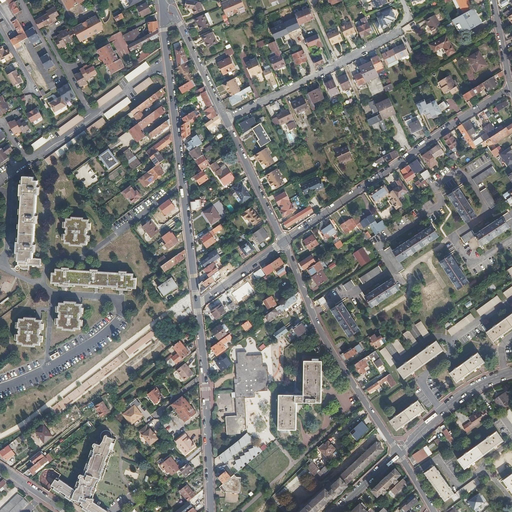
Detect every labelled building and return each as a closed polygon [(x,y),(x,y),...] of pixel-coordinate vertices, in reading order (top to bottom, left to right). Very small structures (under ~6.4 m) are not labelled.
[(47,70),(40,58),(32,44),(25,32),(9,5),(6,0),(2,0),(3,2),(1,3),(11,22),(12,21),(20,35),(11,41),(17,51),(23,48),(20,42),(24,40),(26,44),(26,46),(27,48),(52,91),(57,88),(47,70)] [(62,0),(68,10),(85,1),(84,0),(62,0)] [(201,6),(199,2),(184,0),(183,7),(192,8),(193,9),(194,13),(201,11),(199,7),(201,6)] [(242,0),(228,0),(221,3),(222,6),(227,17),(246,9),(242,0)] [(456,0),(463,13),(471,9),(467,0),(456,0)] [(137,7),(142,17),(151,12),(146,3),(137,7)] [(108,16),(113,13),(108,4),(104,6),(103,6),(108,16)] [(55,7),(47,11),(49,14),(53,22),(57,20),(55,17),(60,15),(55,7)] [(300,25),(303,24),(304,22),(310,20),(312,20),(315,18),(314,15),(311,7),(295,14),(296,17),(300,25)] [(387,24),(394,21),(393,19),(396,18),(395,17),(397,13),(396,10),(392,9),(391,8),(381,12),(383,15),(377,17),(378,20),(375,22),(377,26),(378,29),(382,28),(382,29),(388,26),(387,24)] [(463,13),(452,20),(461,35),(482,23),(473,8),(471,9),(463,13)] [(213,25),(208,13),(204,15),(209,26),(213,25)] [(53,22),(49,14),(41,18),(45,26),(49,23),(50,26),(54,24),(53,22)] [(209,26),(204,15),(194,19),(196,24),(197,24),(200,30),(209,26)] [(438,27),(440,26),(434,15),(425,20),(431,31),(438,27)] [(95,16),(73,28),(74,30),(78,37),(81,41),(102,30),(95,16)] [(300,25),(296,17),(284,22),(284,23),(289,33),(301,28),(300,25)] [(372,32),(369,24),(365,17),(359,19),(362,26),(357,28),(361,38),(373,33),(372,32)] [(9,31),(3,21),(0,23),(6,33),(9,31)] [(150,34),(158,29),(157,22),(148,23),(148,24),(149,29),(150,34)] [(356,31),(352,22),(341,27),(343,33),(345,36),(353,33),(353,32),(356,31)] [(414,22),(401,27),(403,33),(412,30),(411,28),(416,27),(414,22)] [(289,33),(284,23),(270,29),(275,40),(289,34),(289,33)] [(33,27),(25,32),(32,44),(40,39),(33,27)] [(129,45),(145,36),(143,32),(140,33),(137,28),(124,35),(129,45)] [(78,37),(74,30),(69,32),(68,29),(64,31),(60,33),(61,34),(66,43),(69,41),(70,43),(74,41),(73,40),(78,37)] [(159,36),(158,29),(150,34),(145,36),(129,45),(131,51),(159,36)] [(342,38),(338,29),(328,33),(329,36),(332,44),(336,43),(336,41),(342,38)] [(205,41),(207,48),(217,43),(212,32),(201,37),(203,42),(205,41)] [(66,43),(61,34),(58,36),(57,35),(54,37),(60,48),(63,46),(64,47),(67,46),(67,44),(66,43)] [(318,35),(306,40),(309,48),(317,45),(318,48),(323,46),(318,35)] [(454,52),(445,36),(430,45),(434,51),(442,47),(447,55),(454,52)] [(266,45),(264,41),(258,44),(259,48),(260,48),(261,49),(262,48),(262,47),(266,45)] [(286,65),(283,59),(280,51),(277,44),(276,41),(269,44),(272,52),(275,51),(277,52),(277,53),(277,56),(270,59),(274,68),(281,64),(282,67),(286,65)] [(160,48),(160,42),(151,45),(152,48),(147,51),(136,59),(138,64),(160,48)] [(110,69),(113,74),(125,67),(126,67),(121,58),(119,59),(118,57),(116,53),(115,51),(110,43),(98,50),(100,55),(102,54),(107,63),(105,64),(107,67),(107,66),(109,66),(110,69)] [(404,44),(393,49),(398,58),(409,53),(404,44)] [(15,56),(10,48),(5,50),(5,49),(3,46),(0,47),(0,57),(0,58),(7,55),(9,60),(15,56)] [(188,61),(181,47),(180,48),(179,47),(176,48),(176,49),(176,50),(175,51),(177,68),(185,63),(188,61)] [(233,48),(226,50),(228,57),(235,54),(233,48)] [(393,49),(383,54),(387,64),(398,59),(398,58),(393,49)] [(293,55),(297,64),(307,60),(303,51),(293,55)] [(487,65),(479,52),(468,58),(475,72),(487,65)] [(48,54),(40,58),(47,70),(54,66),(48,54)] [(322,56),(312,60),(313,61),(315,67),(316,68),(325,63),(322,57),(322,56)] [(375,57),(371,59),(372,61),(377,72),(384,69),(379,57),(375,58),(375,57)] [(218,63),(224,75),(235,70),(230,58),(218,63)] [(263,72),(257,59),(251,61),(251,62),(247,64),(252,76),(256,74),(257,75),(263,73),(263,72)] [(146,61),(125,77),(129,83),(151,67),(146,61)] [(372,61),(359,67),(362,73),(365,81),(378,75),(377,72),(372,61)] [(97,72),(92,63),(88,66),(87,64),(84,66),(81,68),(82,71),(87,80),(90,78),(90,77),(93,75),(97,72)] [(192,76),(188,69),(189,69),(185,63),(177,68),(176,69),(180,75),(183,73),(184,75),(183,76),(187,83),(193,79),(192,76)] [(16,69),(8,74),(15,86),(23,81),(20,77),(18,74),(16,69)] [(277,85),(270,69),(263,72),(263,73),(266,78),(267,80),(270,78),(273,86),(277,85)] [(351,82),(345,70),(335,74),(341,86),(351,82)] [(87,80),(82,71),(78,73),(75,74),(81,85),(84,83),(85,85),(89,83),(87,80)] [(502,73),(502,71),(481,84),(482,86),(483,85),(484,85),(488,91),(498,85),(495,81),(494,79),(496,78),(502,74),(502,73)] [(365,81),(362,73),(354,76),(355,79),(357,82),(358,86),(366,82),(365,81)] [(451,89),(453,93),(458,90),(456,87),(457,86),(453,80),(452,81),(448,75),(439,81),(442,87),(440,88),(443,93),(448,90),(451,89)] [(195,86),(202,82),(199,76),(193,79),(187,83),(179,88),(183,94),(195,86)] [(153,83),(149,78),(133,90),(137,95),(153,83)] [(241,92),(234,79),(223,85),(225,90),(227,89),(229,92),(231,97),(241,92)] [(340,92),(334,79),(326,83),(332,95),(340,92)] [(69,83),(58,89),(62,96),(65,103),(76,97),(69,83)] [(386,92),(393,88),(391,83),(388,84),(384,86),(386,92)] [(481,84),(470,90),(461,96),(464,101),(481,90),(479,87),(482,86),(481,84)] [(123,91),(119,86),(95,103),(99,108),(123,91)] [(253,93),(250,87),(241,92),(231,97),(229,98),(233,105),(242,99),(242,97),(249,93),(250,94),(253,93)] [(319,88),(309,93),(314,103),(324,98),(319,88)] [(148,99),(151,103),(165,93),(162,89),(148,99)] [(212,106),(206,91),(205,91),(200,94),(207,109),(211,107),(212,106)] [(207,109),(200,94),(196,97),(203,112),(204,111),(207,109)] [(55,111),(66,105),(65,103),(62,96),(57,99),(54,101),(50,103),(55,111)] [(131,103),(127,98),(104,115),(108,120),(131,103)] [(139,123),(145,119),(142,114),(144,112),(142,110),(147,107),(148,108),(152,105),(151,103),(148,99),(143,103),(131,112),(134,116),(139,123)] [(297,113),(309,108),(304,99),(301,100),(292,103),(297,113)] [(383,119),(396,113),(390,100),(390,99),(376,106),(383,119)] [(374,107),(376,106),(374,100),(368,102),(373,113),(375,112),(375,111),(374,107)] [(10,108),(8,105),(9,104),(7,101),(6,102),(0,106),(0,114),(1,116),(10,108)] [(498,112),(509,105),(506,101),(495,107),(498,112)] [(135,126),(129,130),(129,131),(132,134),(137,142),(145,136),(140,130),(165,112),(162,106),(145,119),(139,123),(135,126)] [(291,113),(288,106),(282,109),(285,115),(291,113)] [(383,119),(376,106),(374,107),(375,111),(375,112),(373,113),(371,114),(373,118),(371,119),(374,125),(379,122),(383,130),(387,129),(383,120),(383,119)] [(42,115),(38,107),(27,113),(31,122),(42,115)] [(207,109),(204,111),(210,121),(211,120),(217,116),(217,114),(211,107),(207,109)] [(437,114),(434,107),(423,111),(426,119),(437,114)] [(285,115),(282,109),(281,109),(282,110),(279,111),(275,113),(279,121),(284,119),(284,120),(286,119),(285,115)] [(183,119),(185,124),(196,116),(193,112),(183,119)] [(60,137),(84,120),(80,114),(57,131),(60,137)] [(185,124),(181,126),(183,140),(190,135),(189,123),(191,123),(196,120),(195,118),(197,118),(196,116),(185,124)] [(214,125),(220,121),(217,116),(211,120),(214,125)] [(240,125),(245,132),(258,124),(253,116),(241,124),(240,125)] [(420,120),(418,116),(405,122),(407,125),(408,125),(412,133),(422,128),(418,120),(420,120)] [(20,119),(17,121),(22,131),(23,133),(26,131),(25,129),(29,127),(23,117),(20,119)] [(106,123),(102,118),(87,129),(91,135),(106,123)] [(22,131),(17,121),(15,119),(12,121),(11,120),(8,122),(14,133),(18,131),(19,132),(22,131)] [(169,126),(170,125),(169,119),(149,133),(152,138),(169,126)] [(493,144),(511,131),(511,122),(502,129),(497,133),(489,138),(491,141),(493,144)] [(464,128),(468,135),(469,134),(476,130),(471,123),(464,128)] [(484,141),(489,138),(497,133),(495,129),(491,123),(482,129),(485,134),(474,141),(472,138),(471,138),(476,146),(484,141)] [(470,143),(473,148),(476,146),(471,138),(468,135),(464,128),(462,125),(458,127),(469,143),(470,143)] [(200,128),(190,135),(192,138),(200,133),(199,132),(202,130),(201,128),(200,128)] [(260,139),(254,129),(249,132),(255,141),(260,139)] [(88,137),(84,132),(45,160),(49,166),(88,137)] [(450,132),(443,137),(450,148),(452,147),(455,151),(461,147),(460,146),(458,143),(457,143),(450,132)] [(33,153),(52,139),(47,134),(29,147),(33,153)] [(158,165),(164,160),(158,152),(172,141),(171,134),(146,152),(156,166),(158,165)] [(190,152),(198,147),(193,140),(189,143),(190,145),(187,147),(190,152)] [(438,145),(430,150),(435,158),(443,152),(438,145)] [(341,149),(346,159),(352,156),(347,146),(341,148),(341,149)] [(195,160),(203,155),(198,147),(190,152),(195,160)] [(500,154),(507,166),(511,162),(511,153),(511,152),(511,149),(510,147),(500,153),(500,154)] [(119,162),(109,148),(99,155),(109,170),(119,162)] [(253,156),(255,160),(258,158),(259,160),(262,164),(264,163),(266,167),(274,163),(269,155),(270,154),(266,148),(253,156)] [(341,161),(346,159),(341,149),(341,148),(337,150),(341,161)] [(500,154),(500,153),(496,148),(491,151),(494,157),(500,154)] [(126,157),(128,161),(134,157),(131,153),(130,154),(127,149),(123,152),(126,157)] [(398,155),(396,150),(382,157),(383,159),(385,157),(387,161),(398,155)] [(435,158),(430,150),(422,156),(430,167),(438,162),(435,158)] [(450,163),(455,160),(457,159),(453,153),(450,155),(446,157),(450,163)] [(209,166),(210,166),(203,155),(195,160),(202,171),(207,167),(209,166)] [(128,161),(126,162),(132,170),(134,169),(140,164),(135,156),(128,161)] [(412,171),(414,173),(422,168),(416,160),(408,165),(412,171)] [(220,169),(215,162),(210,166),(209,166),(214,173),(215,173),(224,185),(233,178),(227,168),(222,172),(221,170),(222,170),(221,168),(220,169)] [(164,173),(158,165),(156,166),(148,172),(151,177),(154,180),(164,173)] [(408,165),(406,167),(403,169),(407,174),(405,175),(409,180),(415,175),(411,169),(408,165)] [(429,172),(431,176),(442,169),(440,165),(429,172)] [(496,172),(492,166),(473,178),(477,184),(496,172)] [(281,175),(277,168),(265,175),(271,186),(274,184),(276,188),(285,183),(280,176),(281,175)] [(421,183),(425,180),(431,176),(429,172),(427,169),(420,174),(422,177),(418,179),(421,183)] [(202,171),(194,176),(199,184),(208,179),(202,171)] [(145,174),(139,178),(143,183),(148,179),(145,174)] [(22,215),(22,219),(22,223),(19,223),(18,241),(18,252),(17,269),(16,269),(15,270),(16,271),(17,272),(18,273),(19,272),(20,272),(20,271),(20,270),(19,269),(21,269),(21,270),(28,270),(29,266),(40,267),(40,260),(32,259),(33,252),(35,253),(35,245),(33,245),(34,234),(35,223),(37,223),(37,216),(35,215),(36,199),(37,194),(39,194),(39,187),(37,186),(38,180),(33,180),(34,176),(23,176),(22,183),(21,194),(20,211),(20,215),(22,215)] [(316,190),(325,186),(322,180),(319,181),(318,177),(307,182),(308,184),(302,187),(305,193),(315,189),(316,190)] [(393,190),(398,198),(408,191),(407,189),(403,183),(399,177),(395,180),(399,186),(397,187),(396,187),(392,190),(393,190)] [(420,189),(421,188),(427,184),(425,180),(421,183),(418,179),(417,180),(418,181),(416,183),(420,189)] [(241,187),(238,183),(232,187),(242,202),(250,197),(242,186),(241,187)] [(131,184),(124,190),(133,202),(141,196),(136,190),(136,191),(131,184)] [(300,193),(296,185),(292,187),(296,197),(299,195),(300,197),(301,196),(300,195),(301,194),(300,193)] [(396,209),(402,205),(398,198),(393,190),(389,193),(384,185),(369,195),(375,203),(387,196),(396,209)] [(498,204),(487,187),(481,190),(492,208),(498,204)] [(466,200),(459,188),(449,194),(451,198),(450,198),(463,218),(464,218),(466,222),(476,215),(468,204),(471,202),(469,199),(466,200)] [(190,202),(191,211),(196,210),(196,208),(201,208),(200,201),(204,201),(203,196),(199,197),(199,199),(195,200),(195,202),(190,202)] [(174,207),(169,199),(159,207),(165,214),(174,207)] [(301,210),(307,207),(304,202),(298,206),(301,210)] [(305,209),(299,212),(299,213),(284,223),(286,227),(308,213),(308,214),(313,211),(310,206),(305,209)] [(211,223),(220,218),(213,207),(204,213),(211,223)] [(257,216),(251,207),(241,214),(245,220),(247,219),(249,221),(251,220),(254,225),(261,220),(258,215),(257,216)] [(511,219),(507,213),(502,216),(502,217),(490,225),(489,222),(485,225),(487,227),(474,234),(472,230),(461,237),(464,243),(466,241),(472,250),(479,245),(474,237),(475,236),(481,244),(484,242),(485,243),(505,230),(504,229),(508,226),(511,231),(511,219)] [(361,222),(362,221),(358,215),(352,219),(354,222),(355,223),(355,224),(356,225),(361,222)] [(367,236),(369,239),(387,227),(382,220),(377,224),(371,215),(362,221),(361,222),(363,225),(371,220),(372,222),(370,224),(371,227),(372,226),(374,228),(376,227),(377,229),(367,236)] [(88,220),(87,220),(82,219),(82,217),(71,216),(70,218),(66,218),(65,221),(64,221),(64,228),(66,228),(65,234),(63,234),(63,237),(63,240),(64,240),(64,244),(69,244),(69,246),(80,247),(81,245),(81,241),(86,242),(87,242),(88,236),(86,236),(86,229),(88,229),(88,223),(88,220)] [(345,233),(354,228),(352,225),(355,223),(354,222),(352,219),(352,218),(340,226),(345,233)] [(147,232),(155,226),(151,219),(143,225),(147,232)] [(336,232),(330,223),(320,230),(324,236),(323,237),(324,240),(336,232)] [(222,228),(220,224),(200,239),(206,248),(214,242),(211,237),(214,235),(213,234),(222,228)] [(438,235),(431,225),(423,230),(422,228),(418,231),(420,233),(404,243),(402,241),(399,243),(400,245),(393,250),(390,246),(384,249),(398,271),(404,268),(399,260),(403,257),(404,258),(434,238),(434,237),(438,235)] [(159,231),(155,226),(147,232),(151,237),(159,231)] [(268,237),(261,228),(253,234),(259,243),(268,237)] [(169,231),(164,235),(162,237),(165,241),(162,243),(163,245),(175,237),(172,233),(171,234),(169,231)] [(239,236),(243,242),(244,240),(248,238),(244,233),(239,236)] [(318,244),(312,235),(303,241),(309,249),(318,244)] [(253,238),(251,236),(244,240),(245,242),(244,243),(245,245),(247,244),(248,246),(252,244),(249,241),(253,238)] [(163,245),(163,246),(165,249),(168,247),(168,248),(178,241),(175,237),(163,245)] [(333,244),(337,249),(343,245),(339,240),(333,244)] [(360,263),(369,257),(363,247),(354,253),(360,263)] [(162,268),(163,270),(169,266),(170,267),(183,259),(181,255),(185,253),(184,250),(167,262),(161,266),(162,268)] [(317,255),(315,252),(299,262),(304,269),(314,262),(312,258),(317,255)] [(205,267),(217,259),(214,254),(202,263),(205,267)] [(457,265),(450,254),(441,260),(443,264),(442,265),(454,283),(455,282),(457,286),(467,280),(459,268),(461,267),(459,263),(457,265)] [(156,260),(161,266),(167,262),(162,256),(156,260)] [(262,270),(266,276),(274,271),(278,268),(283,264),(286,262),(282,257),(280,259),(279,259),(270,265),(262,270)] [(371,260),(369,257),(360,263),(362,265),(371,260)] [(217,263),(216,261),(203,270),(208,277),(217,270),(214,265),(217,263)] [(307,269),(312,276),(322,270),(324,268),(319,261),(307,269)] [(278,268),(281,272),(281,273),(286,269),(283,264),(278,268)] [(380,269),(378,265),(359,277),(362,282),(381,270),(380,269)] [(119,272),(108,272),(98,271),(98,269),(90,269),(90,271),(68,270),(69,268),(61,267),(61,270),(55,269),(55,273),(51,273),(51,284),(59,284),(70,285),(89,286),(89,284),(97,284),(97,286),(116,287),(127,288),(135,288),(136,277),(133,277),(133,273),(127,272),(127,270),(119,270),(119,272)] [(260,281),(266,276),(262,270),(261,267),(255,271),(256,273),(260,281)] [(322,270),(312,276),(318,286),(328,279),(322,270)] [(200,284),(200,291),(217,279),(216,277),(220,274),(218,271),(200,284)] [(266,276),(269,281),(277,275),(274,271),(266,276)] [(260,281),(259,281),(262,285),(269,281),(266,276),(260,281)] [(398,287),(392,277),(380,285),(378,283),(375,285),(376,287),(364,295),(370,304),(374,302),(375,303),(395,291),(394,289),(398,287)] [(177,286),(172,278),(158,287),(164,295),(177,286)] [(355,285),(352,279),(343,285),(347,290),(355,285)] [(511,293),(511,286),(502,293),(506,298),(511,293)] [(271,311),(264,316),(268,323),(272,319),(271,317),(276,313),(280,316),(282,314),(280,311),(295,300),(292,296),(271,311)] [(500,301),(496,296),(475,311),(479,316),(500,301)] [(271,297),(265,300),(270,308),(271,307),(272,308),(274,307),(273,306),(275,305),(271,297)] [(62,329),(62,331),(74,332),(74,330),(80,330),(80,326),(81,326),(82,320),(80,319),(80,314),(82,314),(82,308),(81,308),(81,305),(76,305),(76,303),(64,302),(63,303),(58,303),(58,306),(56,306),(55,313),(58,314),(58,318),(55,318),(55,324),(57,325),(57,329),(62,329)] [(350,314),(342,302),(332,308),(335,312),(333,313),(346,332),(347,331),(350,336),(360,329),(352,317),(354,316),(352,312),(350,314)] [(216,319),(226,312),(221,305),(211,312),(216,319)] [(474,318),(470,313),(447,330),(451,335),(474,318)] [(511,327),(511,313),(486,332),(493,342),(511,327)] [(15,341),(16,341),(16,344),(22,344),(21,347),(34,347),(34,345),(39,345),(39,342),(41,342),(41,336),(39,336),(39,330),(41,330),(41,325),(40,325),(40,321),(34,321),(34,319),(25,319),(25,321),(19,321),(19,322),(16,322),(16,329),(18,329),(18,334),(15,334),(15,341)] [(251,326),(248,321),(241,325),(244,330),(251,326)] [(429,334),(421,321),(415,325),(424,337),(429,334)] [(300,338),(307,333),(300,323),(293,328),(300,338)] [(219,341),(227,336),(220,326),(213,331),(219,341)] [(289,331),(284,326),(274,334),(278,339),(289,331)] [(417,343),(408,330),(403,334),(412,347),(417,343)] [(151,331),(126,350),(129,354),(154,335),(151,331)] [(219,341),(211,347),(217,356),(225,350),(222,344),(231,337),(229,334),(227,336),(219,341)] [(381,345),(375,334),(370,337),(373,341),(371,342),(372,345),(374,343),(377,348),(381,345)] [(406,351),(396,338),(391,342),(401,355),(406,351)] [(442,349),(436,339),(397,368),(404,377),(442,349)] [(178,352),(185,347),(180,342),(174,347),(178,352)] [(351,347),(348,349),(349,351),(344,354),(347,359),(357,352),(363,349),(360,344),(354,347),(353,346),(351,347)] [(189,353),(185,347),(178,352),(183,358),(189,353)] [(396,363),(385,347),(379,351),(391,367),(396,363)] [(0,357),(3,361),(9,357),(5,351),(0,354),(0,357)] [(377,354),(375,351),(355,364),(361,374),(366,372),(361,364),(374,356),(377,354)] [(51,356),(53,360),(61,355),(59,352),(51,356)] [(123,352),(65,399),(66,401),(69,398),(72,403),(128,358),(123,352)] [(243,352),(237,353),(238,364),(235,364),(236,379),(238,379),(239,384),(234,384),(236,416),(225,417),(226,435),(240,434),(240,430),(246,430),(244,399),(254,398),(254,392),(267,392),(266,385),(268,385),(267,367),(262,367),(262,357),(244,357),(243,352)] [(483,361),(476,352),(448,372),(455,382),(483,361)] [(163,362),(164,364),(166,362),(173,357),(171,355),(163,362)] [(177,357),(175,355),(173,357),(166,362),(167,365),(177,357)] [(232,364),(226,356),(216,363),(222,371),(232,364)] [(380,358),(375,361),(378,367),(384,363),(380,358)] [(304,378),(304,396),(283,396),(283,404),(280,404),(280,419),(283,419),(282,430),(285,430),(292,430),(294,430),(294,425),(296,425),(296,408),(296,401),(303,401),(303,403),(320,403),(321,396),(322,396),(322,392),(321,392),(321,388),(323,388),(323,376),(321,376),(321,361),(319,361),(313,361),(306,361),(306,378),(304,378)] [(185,380),(193,373),(185,363),(177,370),(185,380)] [(387,379),(392,387),(396,384),(389,373),(376,382),(378,385),(387,379)] [(379,386),(378,385),(376,382),(366,389),(369,393),(379,386)] [(156,390),(157,389),(156,387),(147,394),(155,404),(163,398),(158,391),(156,390)] [(502,393),(507,401),(511,398),(506,391),(502,393)] [(494,399),(500,409),(509,403),(507,401),(502,393),(500,395),(496,397),(494,399)] [(155,404),(147,394),(145,396),(149,401),(150,401),(154,405),(155,404)] [(185,422),(196,413),(184,399),(182,397),(172,405),(185,422)] [(132,407),(123,414),(131,424),(142,415),(136,407),(141,403),(137,398),(129,404),(132,407)] [(105,400),(96,405),(102,417),(112,412),(105,400)] [(424,410),(417,400),(389,420),(396,430),(424,410)] [(294,425),(294,430),(297,430),(298,422),(298,403),(303,403),(303,401),(296,401),(296,408),(296,425),(294,425)] [(482,409),(472,416),(473,418),(484,410),(482,409)] [(511,413),(509,409),(503,413),(511,424),(511,413)] [(464,425),(468,431),(474,428),(472,425),(477,422),(487,415),(484,410),(473,418),(472,416),(468,419),(469,421),(464,425)] [(361,436),(369,429),(362,422),(354,429),(361,436)] [(454,438),(444,424),(440,426),(450,441),(454,438)] [(146,425),(138,431),(142,435),(150,445),(158,438),(155,435),(156,434),(153,431),(153,432),(150,428),(149,428),(146,425)] [(52,437),(44,426),(35,432),(44,443),(52,437)] [(56,477),(50,485),(88,511),(108,511),(90,500),(98,478),(101,479),(116,438),(111,436),(112,434),(111,433),(111,431),(109,430),(107,428),(104,428),(102,429),(100,431),(99,434),(99,436),(100,438),(102,439),(98,443),(94,442),(82,473),(80,472),(74,489),(56,477)] [(502,441),(495,431),(457,459),(464,469),(502,441)] [(248,432),(239,439),(248,449),(256,442),(248,432)] [(179,445),(186,454),(194,447),(184,434),(174,442),(177,446),(179,445)] [(335,449),(329,441),(320,449),(327,457),(335,449)] [(346,484),(383,450),(379,445),(380,442),(376,443),(340,477),(326,490),(325,489),(299,511),(315,511),(333,497),(334,499),(348,486),(346,484)] [(1,452),(7,460),(15,455),(12,451),(14,449),(11,444),(1,452)] [(238,471),(264,451),(258,444),(236,461),(238,463),(234,465),(238,471)] [(185,455),(186,454),(179,445),(177,446),(185,455)] [(419,450),(413,454),(417,462),(424,457),(419,450)] [(28,469),(33,475),(36,472),(35,470),(48,460),(45,456),(28,469)] [(180,469),(181,468),(178,464),(177,465),(170,456),(159,465),(163,470),(164,469),(165,468),(168,472),(171,476),(180,469)] [(319,482),(322,478),(315,469),(317,468),(311,461),(310,462),(311,463),(307,468),(309,470),(310,471),(319,482)] [(194,471),(187,463),(181,468),(180,469),(186,477),(194,471)] [(232,477),(234,476),(235,475),(227,465),(223,467),(232,477)] [(454,494),(433,465),(424,472),(444,501),(450,496),(453,501),(458,497),(459,498),(480,483),(476,477),(455,493),(454,494)] [(219,477),(224,484),(232,477),(223,467),(219,471),(221,475),(219,477)] [(292,481),(273,498),(276,500),(309,470),(307,468),(292,481)] [(396,479),(401,475),(395,469),(372,491),(378,496),(382,492),(383,494),(387,491),(385,490),(394,482),(395,483),(398,481),(396,479)] [(319,482),(310,471),(308,473),(317,484),(319,482)] [(511,473),(502,480),(511,493),(511,473)] [(224,484),(219,488),(223,493),(239,494),(241,479),(236,478),(234,476),(232,477),(224,484)] [(406,482),(403,479),(395,486),(396,486),(391,490),(394,495),(399,490),(398,489),(406,482)] [(176,490),(178,493),(180,491),(188,502),(197,495),(194,492),(193,492),(187,485),(185,483),(176,490)] [(478,506),(486,501),(480,492),(468,501),(476,511),(479,509),(478,506)] [(0,511),(9,511),(23,499),(18,493),(0,511)] [(409,510),(418,502),(415,498),(406,506),(405,508),(399,511),(406,511),(409,510)] [(19,511),(28,504),(23,499),(9,511),(19,511)] [(277,502),(285,511),(287,511),(289,511),(280,499),(277,502)] [(186,511),(193,507),(188,502),(180,508),(175,511),(186,511)] [(366,507),(362,502),(351,511),(365,511),(366,511),(364,509),(366,507)]
